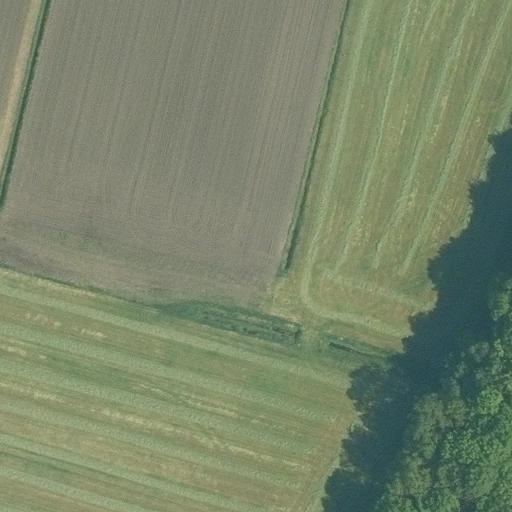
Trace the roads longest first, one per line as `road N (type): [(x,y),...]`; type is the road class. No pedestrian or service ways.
road 1 (unknown): [(511,338),(431,511)]
road 2 (unclassified): [(458,511),(511,397)]
